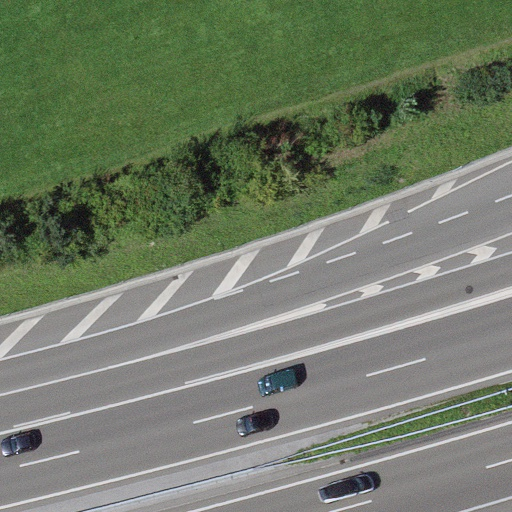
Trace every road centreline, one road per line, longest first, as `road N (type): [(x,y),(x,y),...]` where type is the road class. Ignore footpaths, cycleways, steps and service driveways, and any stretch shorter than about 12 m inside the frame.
road 1 (motorway): [(511,201),(210,319),(0,382)]
road 2 (motorway): [(511,286),(100,446)]
road 3 (motorway): [(511,333),(100,446)]
road 4 (motorway): [(342,511),(511,463)]
